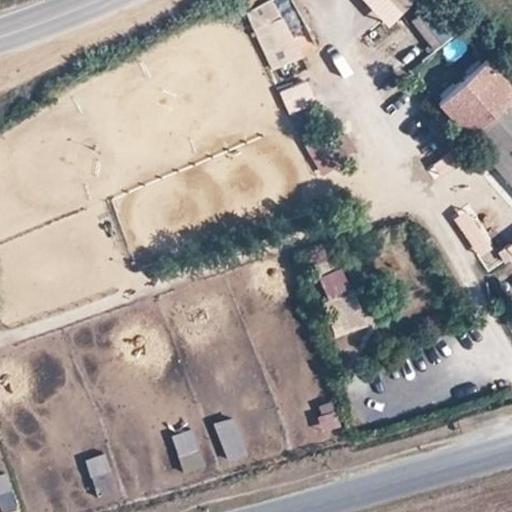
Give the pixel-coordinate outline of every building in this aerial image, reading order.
[(279,17),(271,0),(245,13),(253,30),(268,23),(279,17)] [(386,0),(397,12),(410,0),(386,0)] [(253,30),(271,68),(287,61),(268,23),(253,30)] [(395,25),(353,59),(364,72),(406,38),(395,25)] [(507,81),(482,52),(433,95),(457,123),(507,81)] [(511,98),(468,137),(511,186),(511,98)] [(303,146),(317,171),(333,162),(319,137),(303,146)] [(506,263),(511,258),(511,232),(493,247),(506,263)] [(343,259),(313,268),(332,334),(362,326),(343,259)] [(309,412),(318,444),(340,437),(332,406),(309,412)] [(240,429),(222,437),(230,455),(248,446),(240,429)] [(177,468),(199,465),(196,444),(174,447),(177,468)] [(99,488),(116,486),(113,463),(96,466),(99,488)] [(0,511),(16,507),(9,484),(0,486),(0,511)]
